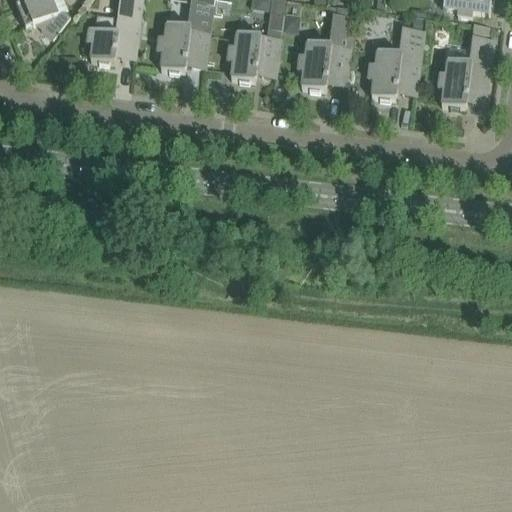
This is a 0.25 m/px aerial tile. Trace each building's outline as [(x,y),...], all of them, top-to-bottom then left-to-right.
[(17,9),(39,0),(15,0),(18,8),(16,9),(17,9)] [(58,18),(49,0),(39,0),(17,9),(26,32),(37,27),(43,32),(41,34),(53,43),(71,21),(64,16),(58,18)] [(135,64),(144,0),(121,0),(119,21),(97,18),(95,34),(90,33),(88,47),(93,48),(91,65),(115,68),(117,55),(122,56),(122,62),(135,64)] [(213,20),(215,0),(192,0),(191,6),(188,30),(167,27),(165,43),(160,42),(158,56),(164,57),(161,74),(185,77),(187,64),(192,65),(192,71),(206,73),(211,33),(213,20)] [(328,9),(329,1),(318,0),(317,8),(328,9)] [(384,15),(386,1),(378,0),(376,14),(384,15)] [(444,0),(443,13),(459,15),(458,20),(472,22),(473,16),(490,19),(492,0),(444,0)] [(270,3),(251,1),(250,14),(269,16),(270,3)] [(272,3),(270,17),(284,19),(286,5),(272,3)] [(355,21),(356,12),(337,10),(336,19),(334,18),(330,49),(308,46),(306,61),(300,60),(298,75),(304,75),(302,92),(326,95),(327,82),(333,83),(332,89),(346,91),(351,51),(355,21)] [(425,21),(426,13),(410,12),(409,19),(412,20),(425,21)] [(276,82),(281,42),(281,36),(284,19),(270,17),(267,41),(238,37),(236,52),(230,51),(228,65),(234,66),(231,83),(255,86),(257,73),(263,74),(262,80),(276,82)] [(301,21),(284,19),(281,36),(298,38),(301,21)] [(416,100),(424,35),(426,21),(425,21),(412,20),(410,33),(403,32),(400,58),(378,55),(376,70),(370,69),(368,84),(374,84),(372,101),(396,104),(398,91),(403,92),(402,98),(416,100)] [(495,44),(484,43),(485,39),(489,39),(490,30),(475,28),(470,66),(448,64),(446,79),(440,78),(438,93),(444,93),(442,110),(466,113),(467,100),(473,101),(472,107),(486,109),(495,44)]
